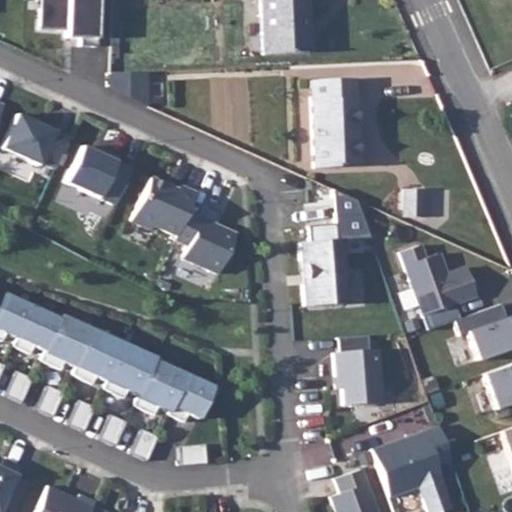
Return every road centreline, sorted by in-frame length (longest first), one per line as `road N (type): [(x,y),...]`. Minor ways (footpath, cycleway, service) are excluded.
road 1 (residential): [(0,59),(270,182),(288,471)]
road 2 (residential): [(288,471),(152,480),(0,409)]
road 3 (tertiary): [(511,180),(428,0)]
